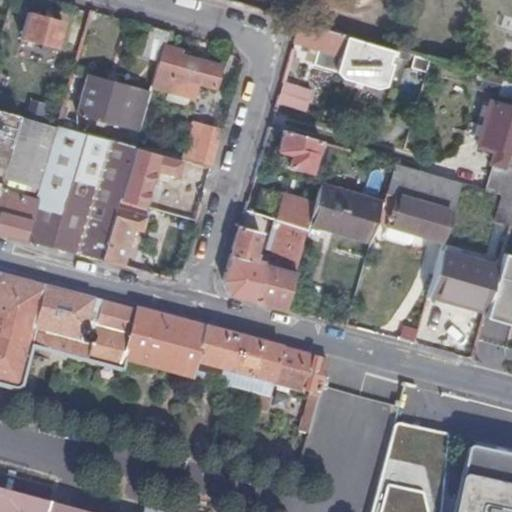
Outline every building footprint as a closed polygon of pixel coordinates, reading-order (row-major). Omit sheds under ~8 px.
[(34,57),(55,63),(60,47),(56,46),(63,24),(29,15),(22,40),(38,44),(34,57)] [(300,24),(295,44),(317,50),(313,66),(335,73),(340,57),(391,72),(394,63),(397,52),(300,24)] [(165,46),(168,34),(150,29),(142,57),(160,63),(165,46)] [(180,51),(165,46),(160,63),(152,88),(193,100),(198,85),(215,90),(221,68),(179,56),(180,51)] [(397,52),(394,63),(414,68),(417,58),(397,52)] [(78,116),(139,131),(150,94),(73,74),(69,88),(84,92),(78,116)] [(493,94),(497,82),(483,77),(479,90),(493,94)] [(275,103),(305,112),(312,88),(282,80),(275,103)] [(511,201),(511,85),(497,82),(493,94),(511,99),(511,103),(510,109),(490,103),(478,144),(501,151),(489,195),(511,201)] [(0,183),(19,117),(0,112),(0,183)] [(0,233),(26,240),(58,128),(19,117),(0,183),(0,233)] [(203,133),(205,126),(206,125),(193,122),(190,129),(203,133)] [(222,131),(205,126),(203,133),(190,129),(182,160),(194,163),(195,164),(211,168),(222,131)] [(102,260),(120,201),(134,149),(58,128),(26,240),(102,260)] [(321,144),(284,134),(278,152),(298,159),(294,169),(312,174),(321,144)] [(416,235),(445,243),(462,186),(400,168),(394,167),(383,205),(377,224),(387,227),(385,234),(388,240),(408,246),(414,243),(416,235)] [(310,226),(372,243),(377,224),(383,205),(322,187),(316,208),(310,226)] [(283,197),(262,192),(257,209),(278,215),(283,197)] [(309,232),(310,226),(316,208),(283,197),(278,215),(276,222),(309,232)] [(102,260),(125,266),(135,230),(143,232),(147,218),(124,212),(126,203),(120,201),(102,260)] [(227,293),(289,308),(309,232),(276,222),(274,222),(266,251),(277,254),(276,260),(265,257),(263,265),(259,264),(254,263),(255,258),(261,236),(239,227),(224,278),(227,293)] [(429,299),(486,314),(499,269),(443,252),(429,299)] [(486,314),(485,319),(511,327),(511,257),(503,255),(499,269),(486,314)] [(294,438),(308,442),(328,366),(0,278),(0,389),(11,393),(16,393),(19,391),(20,388),(30,350),(119,374),(123,363),(231,393),(233,391),(260,399),(256,412),(266,415),(274,386),(309,396),(301,426),(297,425),(294,438)] [(401,337),(415,341),(418,329),(403,326),(401,337)] [(396,426),(394,429),(371,511),(511,511),(511,482),(472,475),(467,477),(458,511),(441,511),(448,437),(444,435),(400,425),(396,426)] [(0,469),(0,496),(46,509),(53,485),(0,469)] [(56,511),(46,509),(0,496),(0,511),(56,511)]
